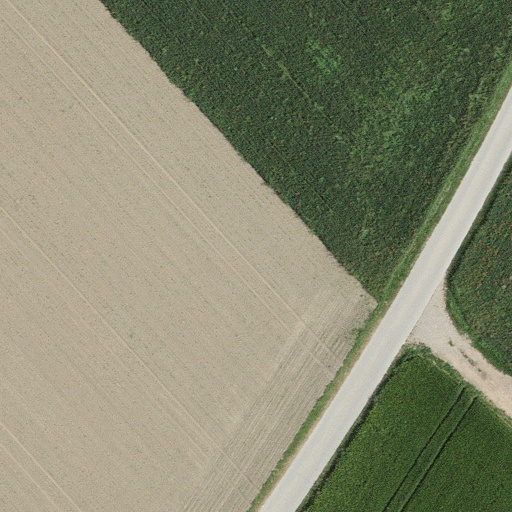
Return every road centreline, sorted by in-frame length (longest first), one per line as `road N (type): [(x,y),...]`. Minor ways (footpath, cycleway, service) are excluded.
road 1 (unclassified): [(511,120),(375,363),(277,511)]
road 2 (track): [(409,305),(511,398)]
